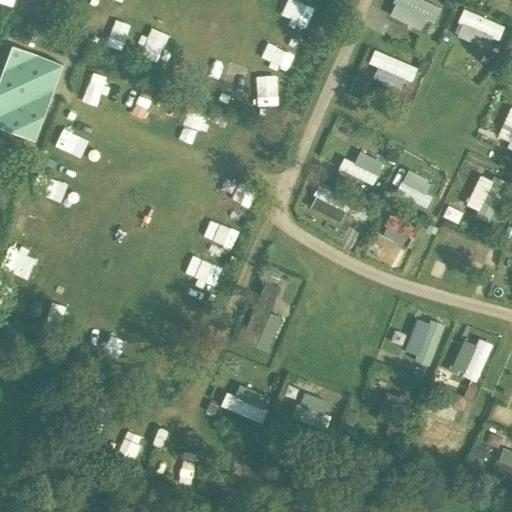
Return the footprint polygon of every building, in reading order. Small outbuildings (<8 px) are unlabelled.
[(49,19),(61,11),(54,0),(43,0),(39,3),(49,19)] [(437,15),(441,4),(432,0),(398,0),(399,0),(437,15)] [(62,62),(11,43),(0,73),(0,126),(34,139),(62,62)] [(381,47),(374,62),(418,85),(426,70),(381,47)] [(237,99),(244,80),(229,75),(222,93),(237,99)] [(125,111),(131,92),(119,88),(113,107),(125,111)] [(511,111),(502,134),(511,138),(511,111)] [(193,133),(216,133),(216,113),(193,113),(193,133)] [(61,139),(88,151),(97,130),(71,118),(61,139)] [(411,179),(416,165),(404,160),(398,175),(411,179)] [(484,209),(498,177),(485,172),(471,203),(484,209)] [(350,210),(356,198),(327,184),(322,195),(350,210)] [(230,213),(250,219),(254,205),(234,199),(230,213)] [(464,224),(469,212),(453,206),(449,218),(464,224)] [(378,246),(391,252),(405,221),(392,215),(378,246)] [(466,264),(474,243),(453,235),(445,255),(466,264)] [(427,359),(441,361),(448,322),(434,320),(427,359)] [(412,351),(426,354),(433,324),(419,321),(412,351)] [(389,356),(387,365),(405,370),(408,361),(389,356)] [(477,388),(468,385),(463,396),(471,400),(477,388)] [(229,409),(260,421),(265,406),(234,395),(229,409)] [(357,415),(348,411),(342,427),(351,430),(357,415)] [(161,428),(158,429),(153,443),(154,446),(160,448),(162,447),(168,433),(167,431),(161,428)] [(434,433),(431,443),(451,450),(455,440),(434,433)]
